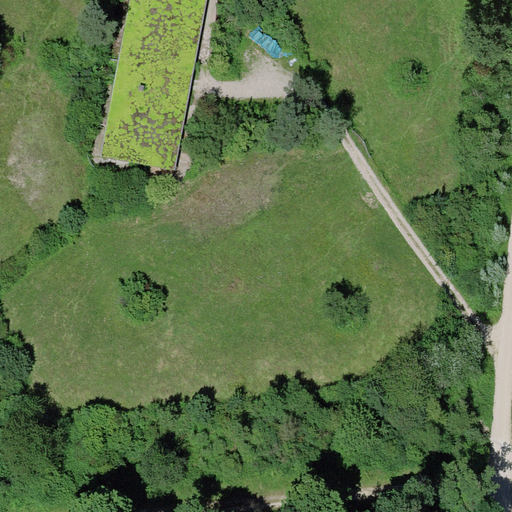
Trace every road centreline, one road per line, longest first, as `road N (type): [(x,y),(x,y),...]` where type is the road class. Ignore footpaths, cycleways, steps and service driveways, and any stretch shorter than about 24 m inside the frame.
road 1 (track): [(192,73),(229,92),(267,65),(301,91),(462,310),(509,346)]
road 2 (track): [(202,511),(502,481)]
road 3 (track): [(511,306),(505,511)]
